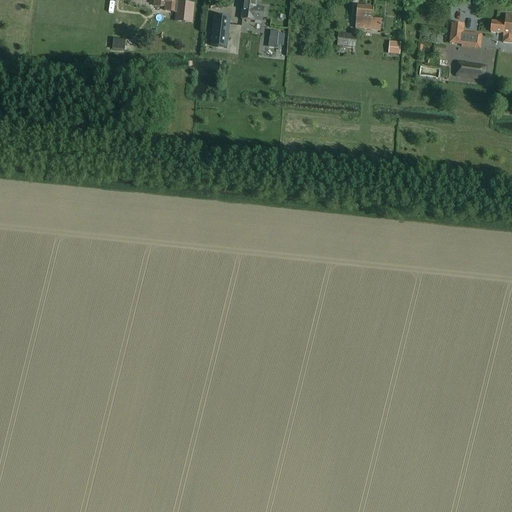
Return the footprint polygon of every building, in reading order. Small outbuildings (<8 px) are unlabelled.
[(154,0),(154,7),(163,8),(164,6),(165,6),(164,11),(175,12),(176,2),(173,2),(173,0),(154,0)] [(244,0),(242,20),(255,21),(255,20),(263,21),(264,8),(256,8),(257,0),(244,0)] [(177,2),(175,22),(192,24),(194,3),(177,2)] [(358,6),(355,29),(381,32),(382,20),(372,19),(374,8),(358,6)] [(491,22),(490,32),(503,34),(503,38),(503,43),(511,43),(511,15),(505,15),(504,23),(491,22)] [(214,16),(210,47),(227,49),(231,18),(214,16)] [(453,24),(450,44),(461,45),(461,47),(481,49),(482,35),(464,33),(465,25),(453,24)] [(269,33),(268,48),(277,49),(277,46),(277,45),(283,46),(284,34),(278,34),(278,32),(270,31),(270,33),(269,33)] [(337,45),(356,47),(357,35),(339,33),(337,45)] [(113,39),(112,49),(125,50),(126,40),(113,39)] [(399,55),(400,43),(389,42),(388,54),(399,55)] [(456,76),(467,77),(485,79),(486,67),(468,64),(457,63),(456,76)]
